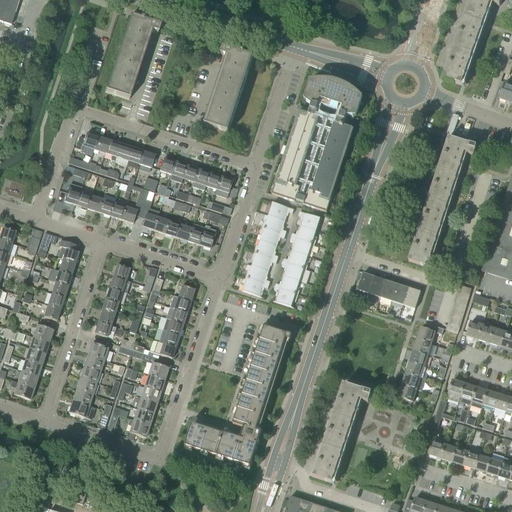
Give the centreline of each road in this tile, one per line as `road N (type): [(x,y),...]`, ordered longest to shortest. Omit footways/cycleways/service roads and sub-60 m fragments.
road 1 (tertiary): [(262,511),(398,103)]
road 2 (residential): [(254,168),(71,108)]
road 3 (residential): [(161,460),(217,280)]
road 4 (residential): [(43,422),(102,243)]
road 5 (tertiary): [(293,47),(159,4)]
road 6 (residential): [(254,168),(293,47)]
road 7 (residential): [(161,460),(43,422)]
road 8 (residential): [(217,280),(102,243)]
